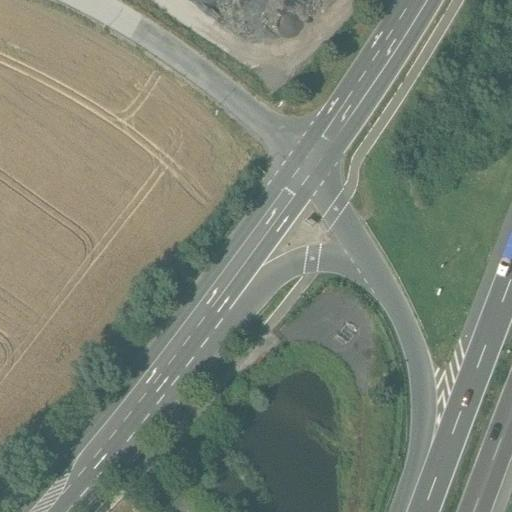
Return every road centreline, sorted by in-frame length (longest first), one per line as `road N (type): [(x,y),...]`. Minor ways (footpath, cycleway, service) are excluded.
road 1 (motorway): [(178,358),(299,261),(345,261),(385,289)]
road 2 (motorway): [(511,286),(425,511)]
road 3 (secondary): [(310,166),(178,358)]
road 4 (motorway): [(385,289),(421,383),(408,511)]
road 5 (secondary): [(178,358),(42,511)]
road 6 (secondary): [(415,0),(310,166)]
road 7 (motorway): [(310,166),(385,289)]
